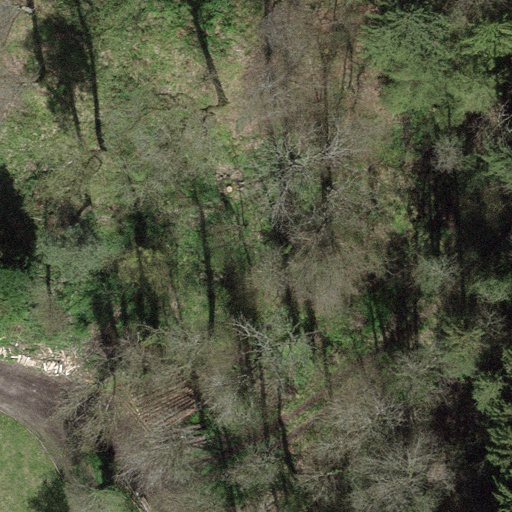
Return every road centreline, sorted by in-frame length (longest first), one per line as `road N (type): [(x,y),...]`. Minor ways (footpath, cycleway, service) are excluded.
road 1 (track): [(29,407),(78,424),(167,511)]
road 2 (track): [(95,511),(29,407)]
